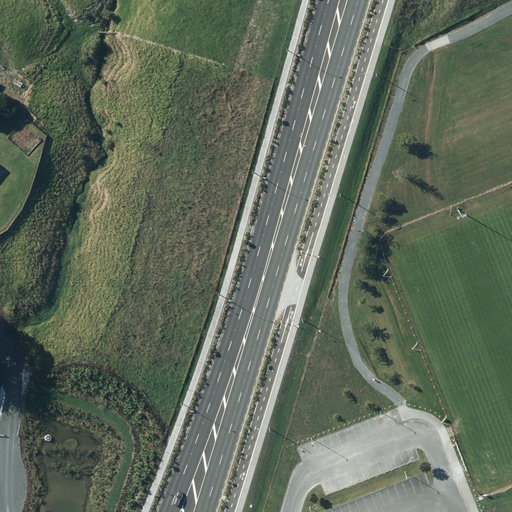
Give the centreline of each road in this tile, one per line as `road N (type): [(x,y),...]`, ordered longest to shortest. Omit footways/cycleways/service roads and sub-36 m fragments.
road 1 (secondary): [(168,511),(209,406),(328,0)]
road 2 (secondary): [(358,0),(204,511)]
